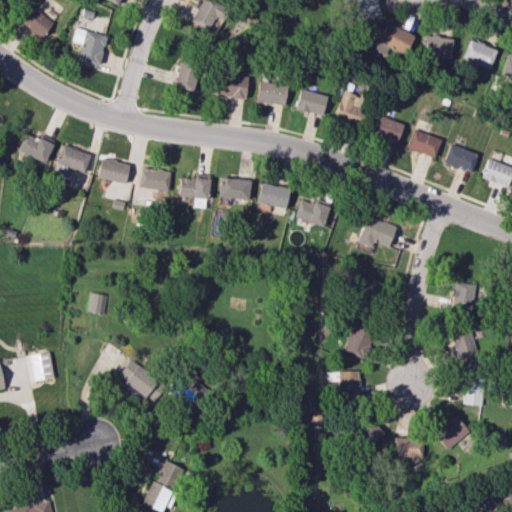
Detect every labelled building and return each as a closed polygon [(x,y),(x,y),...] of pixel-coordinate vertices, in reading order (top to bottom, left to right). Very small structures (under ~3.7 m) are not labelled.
[(214,33),(228,8),(213,0),(200,0),(190,20),(214,33)] [(380,14),(376,0),(352,0),(359,21),(380,14)] [(39,38),(52,21),(30,5),(18,21),(39,38)] [(414,36),(387,22),(373,49),(386,56),(390,49),(403,55),(414,36)] [(76,60),(98,65),(105,34),(74,27),(71,41),(80,43),(76,60)] [(422,36),(421,56),(450,57),(451,37),(422,36)] [(496,49),(468,39),(461,58),(489,68),(496,49)] [(500,76),(511,78),(511,55),(505,54),(500,76)] [(191,92),(201,65),(181,58),(172,85),(191,92)] [(215,96),(245,97),(246,76),(216,75),(215,96)] [(285,104),(286,84),(257,82),(256,102),(285,104)] [(326,94),(298,89),(295,109),(322,114),(326,94)] [(332,117),(352,125),(362,97),(342,90),(332,117)] [(402,123),(376,115),(370,132),(397,140),(402,123)] [(440,138),(412,128),(405,147),(433,157),(440,138)] [(16,150),(44,162),(52,144),(24,132),(16,150)] [(469,172),(477,153),(449,143),(442,162),(469,172)] [(65,174),(66,168),(83,172),(88,151),(59,145),(54,171),(65,174)] [(125,182),(127,162),(99,158),(96,179),(125,182)] [(506,186),(511,167),(511,166),(486,158),(480,178),(506,186)] [(137,186),(167,190),(169,170),(140,167),(137,186)] [(177,195),(193,197),(192,206),(205,207),(208,179),(179,175),(177,195)] [(247,200),(250,180),(219,176),(217,196),(247,200)] [(283,209),(289,189),(261,181),(255,201),(283,209)] [(327,205),(298,199),(294,218),(323,224),(327,205)] [(372,241),(387,246),(395,226),(366,215),(356,241),(370,246),(372,241)] [(376,280),(356,276),(351,297),(362,300),(362,301),(371,303),(376,280)] [(472,283),(452,282),(451,312),(471,313),(472,283)] [(103,313),(104,294),(88,292),(86,311),(103,313)] [(344,352),(363,358),(372,328),(352,323),(344,352)] [(455,359),(475,355),(472,339),(481,338),(479,327),(450,332),(455,359)] [(32,380),(52,377),(48,351),(28,354),(32,380)] [(124,380),(122,383),(150,405),(164,386),(129,359),(117,374),(124,380)] [(357,370),(337,371),(337,397),(357,397),(357,370)] [(462,404),(481,405),(483,377),(464,377),(462,404)] [(446,449),(468,430),(454,414),(433,434),(446,449)] [(381,437),(378,420),(353,426),(356,443),(381,437)] [(421,458),(422,438),(392,437),(391,457),(421,458)] [(183,467),(163,460),(154,482),(174,490),(183,467)] [(140,505),(157,511),(159,511),(163,505),(169,507),(175,492),(150,481),(140,505)] [(0,511),(49,511),(48,501),(31,502),(31,506),(0,509),(0,511)]
